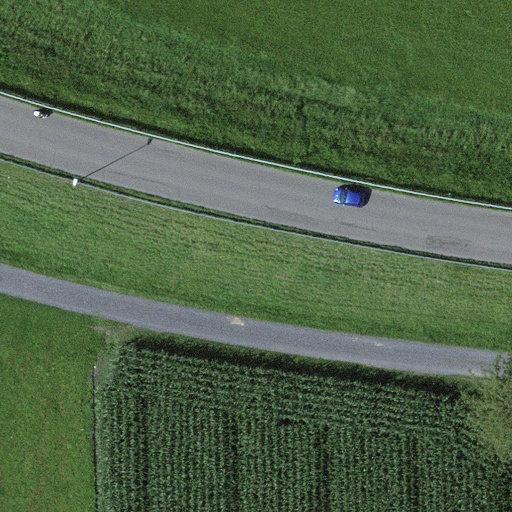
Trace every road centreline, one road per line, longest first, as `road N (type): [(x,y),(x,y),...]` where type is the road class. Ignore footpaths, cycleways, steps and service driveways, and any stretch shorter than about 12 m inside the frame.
road 1 (tertiary): [(0,118),(90,147),(511,242)]
road 2 (track): [(0,278),(268,333),(511,364)]
